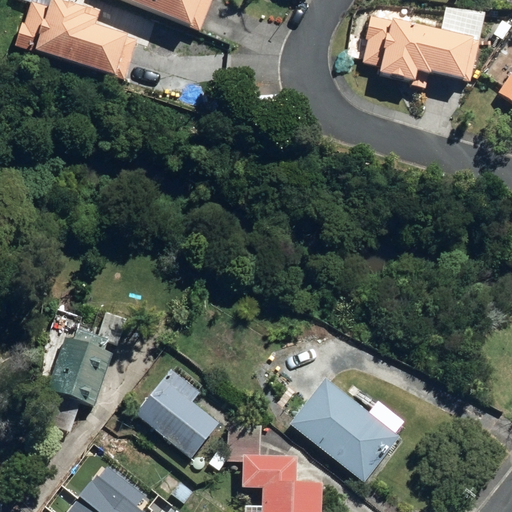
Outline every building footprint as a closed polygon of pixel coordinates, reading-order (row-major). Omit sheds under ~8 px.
[(116,0),(199,34),(212,0),(116,0)] [(22,25),(14,49),(124,83),(137,43),(95,30),(100,13),(82,8),(81,12),(51,2),(49,9),(32,4),(25,26),(22,25)] [(368,43),(362,66),(380,70),(378,78),(414,86),(417,76),(429,79),(430,76),(464,84),(474,44),(427,32),(372,19),(366,42),(368,43)] [(511,75),(498,96),(511,105),(511,75)] [(93,406),(110,354),(104,351),(107,341),(77,331),(73,341),(65,338),(47,391),(93,406)] [(191,338),(179,356),(205,374),(217,356),(191,338)] [(170,374),(135,416),(191,462),(219,427),(192,405),(199,397),(170,374)] [(325,382),(289,427),(363,486),(399,441),(325,382)] [(296,461),(242,459),(241,492),(261,493),(260,511),(320,511),(322,488),(295,487),(296,461)] [(143,495),(107,467),(80,500),(94,511),(143,511),(135,505),(143,495)] [(94,511),(80,500),(78,499),(67,511),(94,511)]
